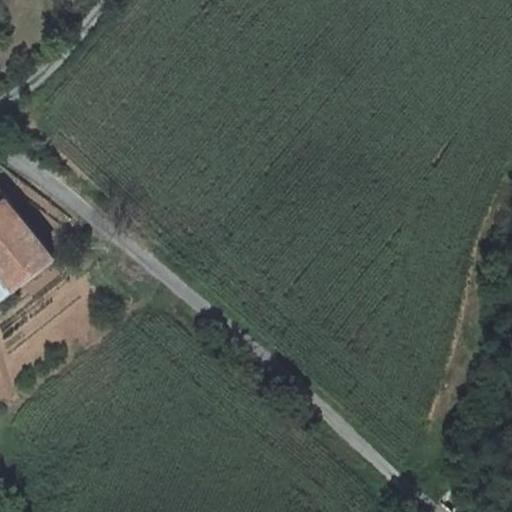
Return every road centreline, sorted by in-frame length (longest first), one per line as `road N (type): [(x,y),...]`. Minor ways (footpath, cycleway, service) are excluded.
road 1 (unclassified): [(432,511),(0,153)]
road 2 (track): [(108,0),(0,103)]
